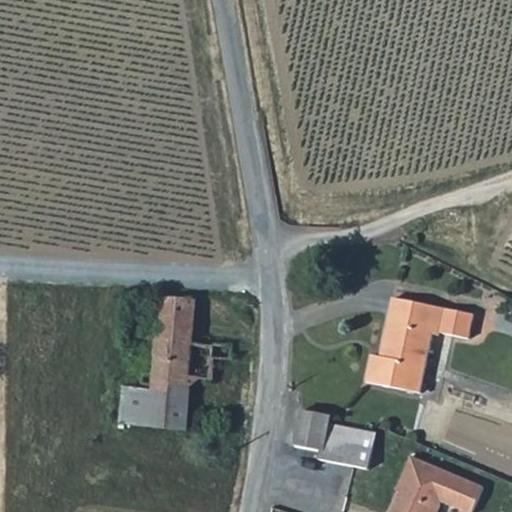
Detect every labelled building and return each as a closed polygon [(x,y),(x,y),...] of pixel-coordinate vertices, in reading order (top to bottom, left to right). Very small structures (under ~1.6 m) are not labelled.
[(158,327),(195,330),(196,302),(160,299),(159,322),(158,327)] [(445,310),(392,299),(379,359),(370,357),(364,383),(420,395),(432,336),(439,338),(445,310)] [(159,322),(143,320),(142,340),(157,341),(155,373),(143,372),(142,383),(154,384),(191,387),(191,380),(214,381),(215,359),(232,360),(233,346),(215,345),(212,347),(193,345),(195,330),(158,327),(159,322)] [(122,423),(187,429),(191,387),(154,384),(154,389),(124,387),(122,423)] [(435,450),(486,466),(484,471),(511,479),(511,421),(450,402),(435,450)] [(329,417),(302,412),(297,446),(321,450),(320,459),(369,469),(373,434),(327,427),(329,417)] [(469,511),(479,488),(407,458),(392,492),(396,494),(388,511),(433,511),(437,503),(458,511),(469,511)]
